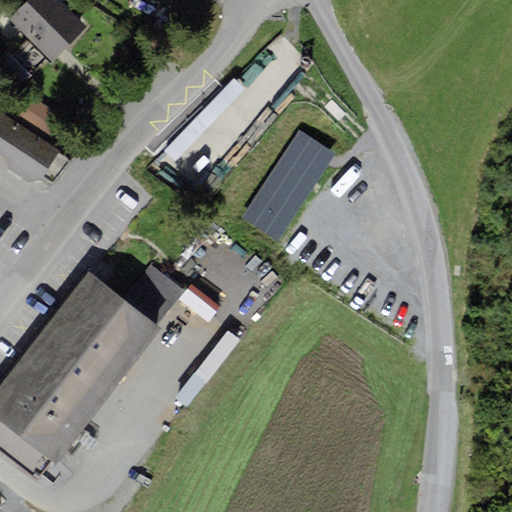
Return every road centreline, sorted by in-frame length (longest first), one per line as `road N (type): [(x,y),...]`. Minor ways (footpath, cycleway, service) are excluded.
road 1 (unclassified): [(317,0),(379,111),(430,228),(440,345),(432,511)]
road 2 (residential): [(247,0),(231,34),(0,301)]
